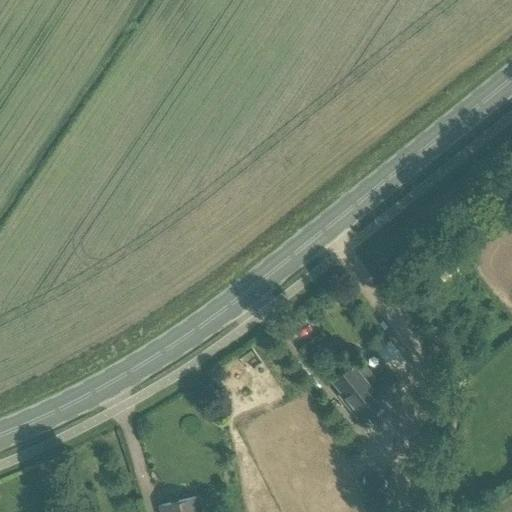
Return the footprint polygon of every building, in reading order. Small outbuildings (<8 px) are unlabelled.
[(443,281),(430,294),(440,303),(453,291),(443,281)] [(437,324),(428,330),(438,343),(447,336),(437,324)] [(392,345),(378,356),(390,370),(398,364),(399,366),(403,362),(401,360),(403,359),(392,345)] [(349,366),(330,381),(340,394),(338,397),(343,403),(358,421),(401,386),(389,372),(377,382),(368,389),(361,381),(370,374),(358,358),(349,366)] [(199,511),(196,497),(161,506),(162,511),(199,511)]
